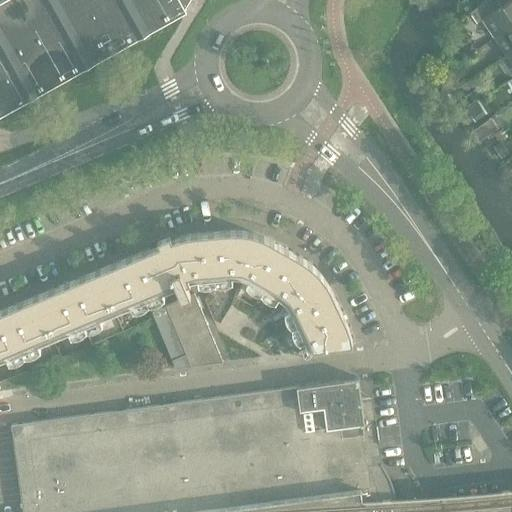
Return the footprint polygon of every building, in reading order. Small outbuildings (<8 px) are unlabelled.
[(3,0),(0,2),(0,116),(187,12),(185,9),(190,0),(3,0)] [(511,0),(496,9),(490,0),(489,0),(471,12),(478,23),(483,20),(495,37),(511,26),(511,0)] [(511,26),(495,37),(507,56),(511,52),(511,26)] [(467,109),(459,114),(465,122),(472,117),(467,109)] [(482,124),(472,130),(479,140),(488,133),(482,124)] [(501,143),(494,147),(501,158),(508,153),(501,143)] [(228,231),(211,232),(215,273),(232,271),(236,271),(238,271),(242,272),(251,232),(244,231),(239,231),(234,231),(228,231)] [(176,238),(173,239),(188,277),(198,274),(215,273),(211,232),(195,234),(190,235),(185,235),(181,237),(176,238)] [(251,232),(242,272),(246,273),(250,275),(267,284),(287,249),(271,240),(267,238),(262,236),(259,235),(256,234),(251,232)] [(173,239),(129,258),(145,295),(175,282),(182,299),(166,306),(153,312),(154,315),(173,361),(173,360),(176,368),(223,362),(195,293),(191,295),(186,285),(191,283),(188,277),(173,239)] [(287,249),(267,284),(282,293),(285,295),(286,296),(290,299),(319,272),(317,269),(314,267),(312,265),(308,262),(304,259),(301,257),(287,249)] [(129,258),(98,270),(114,308),(145,295),(129,258)] [(98,270),(67,283),(83,321),(114,308),(98,270)] [(319,272),(290,299),(292,302),(293,304),(294,305),(295,307),(303,323),(339,306),(332,289),(328,284),(326,280),(324,277),(322,275),(319,272)] [(67,283),(36,296),(52,334),(83,321),(67,283)] [(36,296),(5,309),(21,347),(52,334),(36,296)] [(339,306),(303,323),(310,338),(313,350),(353,344),(352,340),(352,336),(351,333),(349,329),(348,324),(346,321),(339,306)] [(0,355),(21,347),(5,309),(0,311),(0,355)] [(398,511),(396,498),(395,493),(394,489),(393,484),(391,479),(389,475),(387,471),(382,463),(370,464),(364,423),(359,378),(297,386),(12,425),(23,511),(398,511)]
